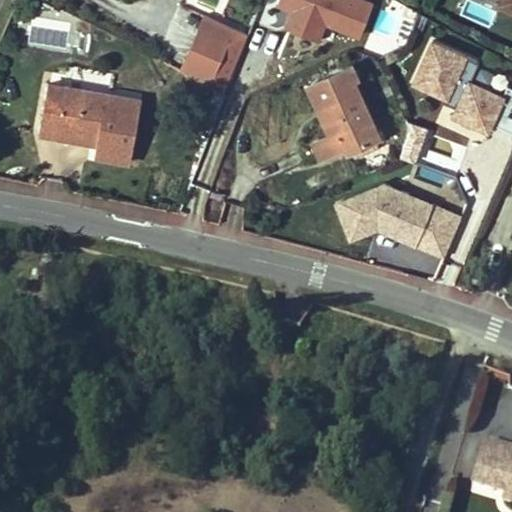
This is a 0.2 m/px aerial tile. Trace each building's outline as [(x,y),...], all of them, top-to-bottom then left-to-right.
[(470,0),(469,0),(465,10),(487,20),(492,10),(470,0)] [(447,97),(441,111),(488,130),(505,88),(469,74),(478,54),(429,34),(409,82),(447,97)] [(220,78),(215,87),(225,92),(237,62),(211,49),(201,69),(220,78)] [(331,133),(313,141),(320,157),(345,145),(348,150),(379,135),(354,79),(358,77),(352,64),(308,84),(319,109),(328,105),(331,113),(327,114),(335,131),(331,133)] [(100,128),(97,143),(95,154),(130,160),(141,99),(48,82),(39,133),(56,136),(57,128),(88,134),(89,126),(100,128)] [(494,120),(511,128),(511,84),(509,83),(494,120)] [(319,109),(331,133),(335,131),(327,114),(331,113),(328,105),(319,109)] [(57,128),(56,136),(97,143),(100,128),(89,126),(88,134),(57,128)] [(511,448),(485,440),(473,482),(504,491),(502,499),(511,501),(511,448)]
